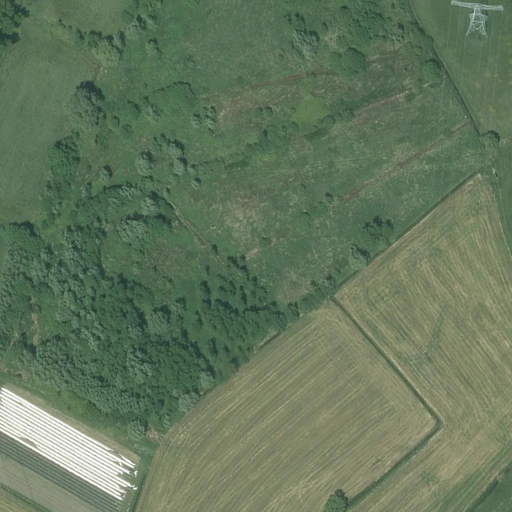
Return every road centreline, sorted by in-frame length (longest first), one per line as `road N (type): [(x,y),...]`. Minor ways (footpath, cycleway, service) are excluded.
road 1 (track): [(0,361),(47,247),(167,195)]
road 2 (track): [(20,19),(113,56),(124,83)]
